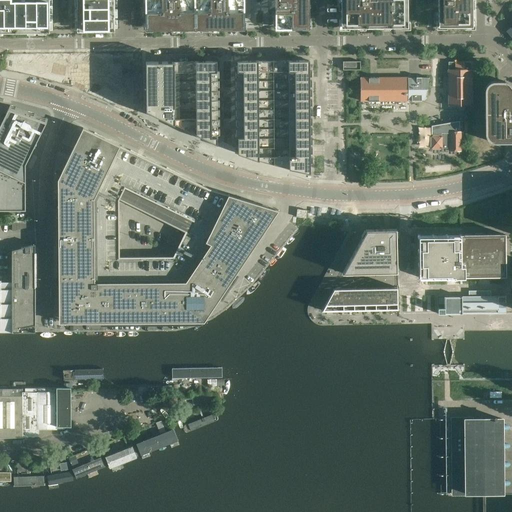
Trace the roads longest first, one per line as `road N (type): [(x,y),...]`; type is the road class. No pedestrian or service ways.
road 1 (tertiary): [(331,194),(220,175),(69,104)]
road 2 (unclassified): [(46,327),(46,176),(69,104)]
road 3 (residential): [(125,44),(324,42)]
road 4 (residential): [(324,42),(480,39)]
road 5 (residential): [(324,42),(331,194)]
road 6 (unclassified): [(0,451),(69,450),(134,408)]
road 7 (residential): [(0,45),(125,44)]
